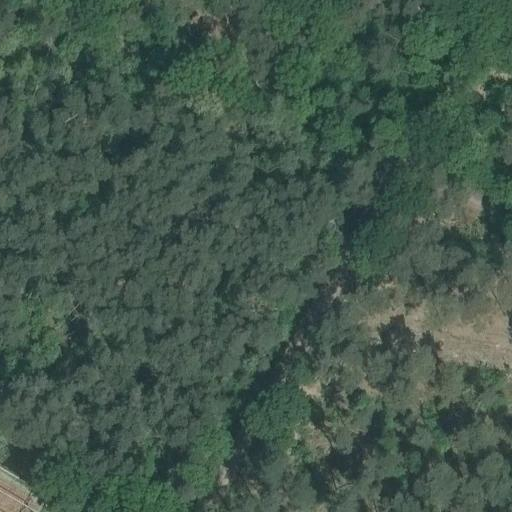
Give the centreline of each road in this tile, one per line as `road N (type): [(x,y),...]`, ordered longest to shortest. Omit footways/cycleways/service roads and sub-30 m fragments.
road 1 (track): [(196,511),(407,166)]
road 2 (track): [(407,166),(502,0)]
road 3 (track): [(407,166),(511,230)]
